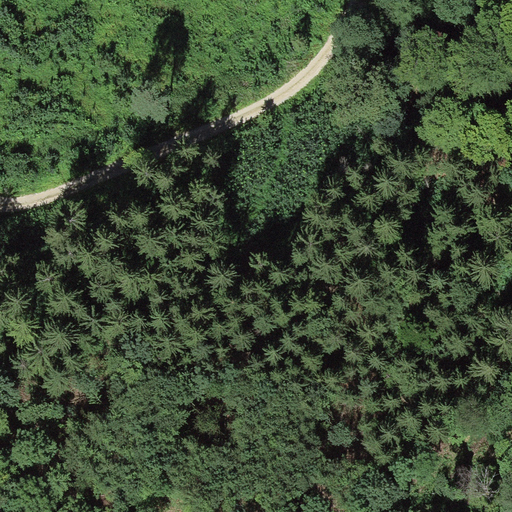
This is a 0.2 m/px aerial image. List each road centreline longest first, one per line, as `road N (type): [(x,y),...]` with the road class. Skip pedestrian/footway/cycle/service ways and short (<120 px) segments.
road 1 (track): [(354,0),(298,83),(220,125),(37,195),(0,197)]
road 2 (track): [(405,511),(511,388)]
